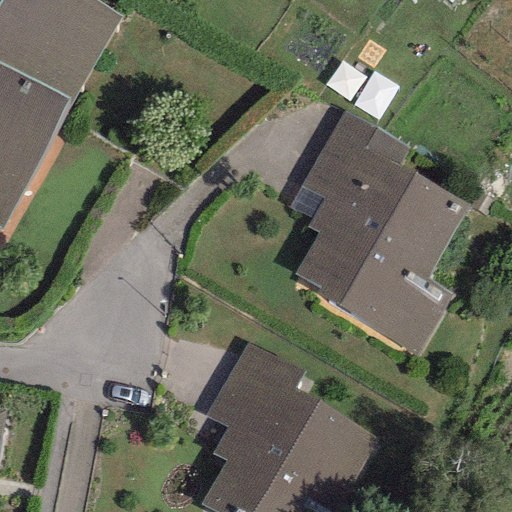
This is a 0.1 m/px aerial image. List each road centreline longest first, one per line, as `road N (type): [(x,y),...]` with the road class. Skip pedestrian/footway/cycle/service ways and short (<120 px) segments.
road 1 (residential): [(153,259),(50,370),(0,363)]
road 2 (unknown): [(80,338),(62,511)]
